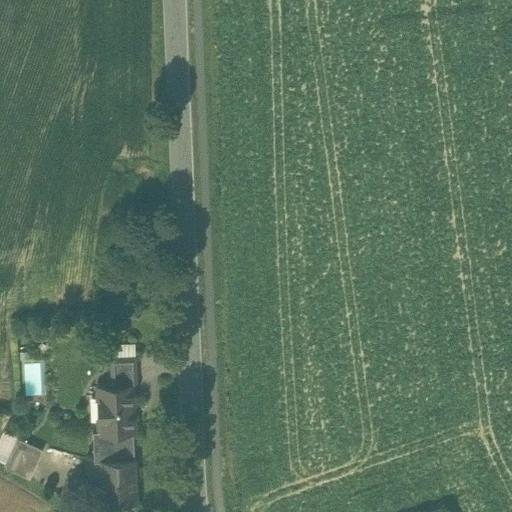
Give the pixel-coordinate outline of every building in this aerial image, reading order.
[(114,341),(115,356),(136,355),(135,340),(114,341)] [(115,356),(112,356),(113,384),(132,383),(133,384),(137,384),(136,355),(115,356)] [(25,361),(27,393),(42,392),(41,361),(25,361)] [(113,384),(100,384),(101,428),(134,427),(133,384),(132,383),(113,384)] [(101,428),(93,428),(95,458),(102,458),(103,500),(136,498),(134,427),(101,428)] [(44,448),(18,436),(5,465),(30,477),(44,448)]
